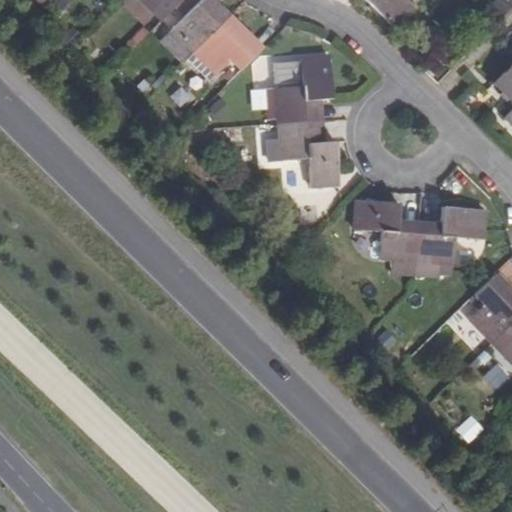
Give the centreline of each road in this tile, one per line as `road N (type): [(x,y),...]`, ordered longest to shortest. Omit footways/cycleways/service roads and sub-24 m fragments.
road 1 (primary): [(412,511),(0,100)]
road 2 (residential): [(402,79),(368,118),(369,148),(388,171),(418,174),(461,135)]
road 3 (residential): [(402,79),(334,16),(297,0)]
